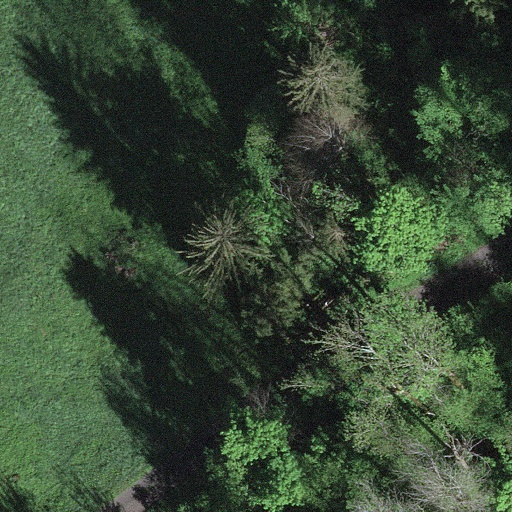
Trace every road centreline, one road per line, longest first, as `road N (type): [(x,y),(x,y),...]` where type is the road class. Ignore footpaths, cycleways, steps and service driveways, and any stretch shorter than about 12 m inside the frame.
road 1 (track): [(511,248),(242,406)]
road 2 (track): [(242,406),(102,511)]
